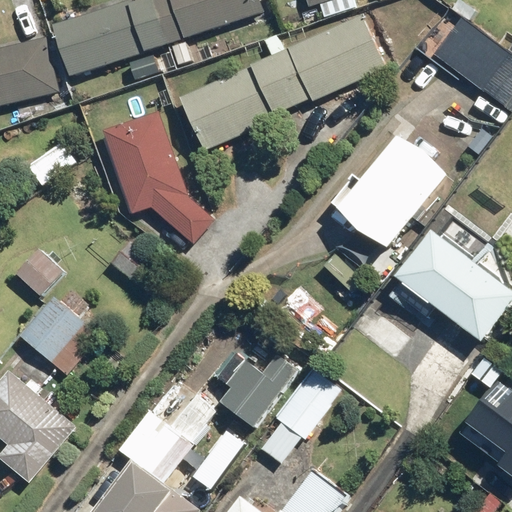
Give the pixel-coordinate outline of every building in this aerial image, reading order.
[(264,0),(140,0),(61,27),(79,80),(133,61),(140,82),(198,62),(191,42),(270,15),(264,0)] [(341,0),(311,0),(315,9),(341,0)] [(368,15),(186,99),(212,154),(276,124),(274,119),(317,99),(319,104),(393,69),(368,15)] [(511,51),(467,18),(439,56),(511,110),(511,51)] [(0,52),(0,109),(65,94),(52,40),(0,52)] [(162,114),(109,132),(138,216),(157,209),(199,247),(222,222),(190,193),(162,114)] [(455,175),(402,134),(344,208),(397,250),(455,175)] [(82,163),(68,143),(34,167),(48,187),(82,163)] [(489,345),(511,315),(511,288),(461,249),(482,223),(460,206),(394,291),(433,321),(442,309),(489,345)] [(132,242),(114,264),(159,300),(177,278),(132,242)] [(69,275),(45,251),(21,274),(45,298),(69,275)] [(61,306),(55,301),(24,338),(73,378),(106,336),(83,317),(92,305),(74,290),(61,306)] [(369,311),(357,325),(397,358),(414,338),(386,315),(380,321),(369,311)] [(259,431),(304,373),(284,357),(269,376),(241,355),(223,378),(238,389),(226,405),(259,431)] [(347,392),(316,369),(280,419),(286,423),(266,450),(287,465),(306,439),(311,442),(347,392)] [(84,429),(15,371),(0,388),(0,436),(14,448),(4,460),(36,487),(84,429)] [(456,443),(511,481),(511,393),(498,384),(456,443)] [(205,511),(200,508),(216,487),(195,471),(178,493),(171,487),(201,446),(196,443),(221,410),(188,385),(162,419),(156,414),(126,453),(137,461),(98,511),(205,511)] [(342,511),(354,497),(319,471),(288,511),(266,511),(248,498),(237,511),(342,511)] [(499,511),(506,504),(494,494),(479,511),(499,511)]
